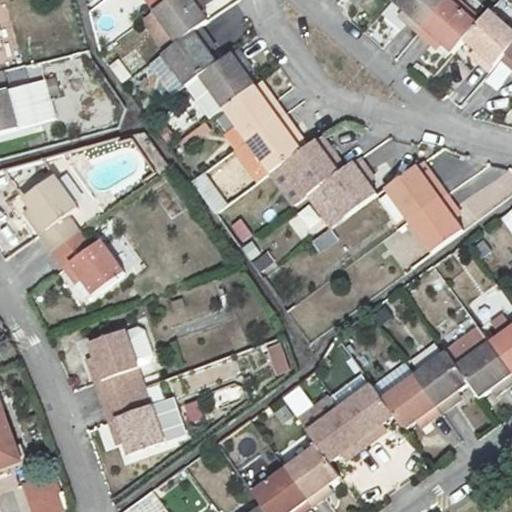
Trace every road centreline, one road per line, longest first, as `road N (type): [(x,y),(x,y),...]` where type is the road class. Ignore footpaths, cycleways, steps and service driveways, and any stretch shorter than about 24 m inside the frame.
road 1 (residential): [(511,144),(326,96),(263,0)]
road 2 (residential): [(0,273),(34,328),(96,511)]
road 3 (residential): [(511,441),(415,511)]
